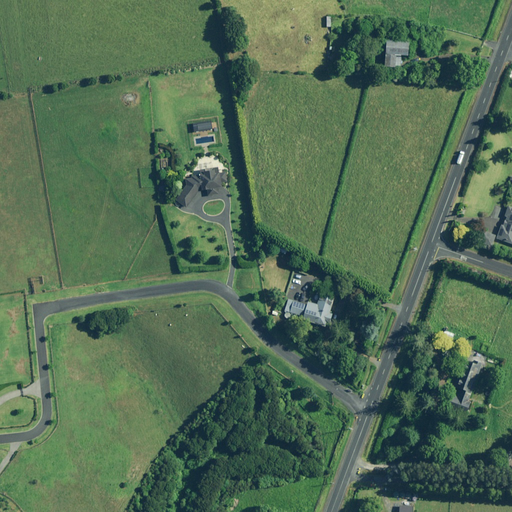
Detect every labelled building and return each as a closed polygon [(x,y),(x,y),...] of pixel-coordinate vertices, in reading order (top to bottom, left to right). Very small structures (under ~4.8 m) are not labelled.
[(408,40),(386,39),(385,66),(401,67),(401,55),(408,55),(408,40)] [(214,130),(213,122),(195,125),(196,132),(214,130)] [(217,171),(217,170),(200,172),(196,177),(194,175),(177,200),(188,208),(198,192),(204,191),(207,191),(207,196),(218,194),(217,189),(223,188),(222,184),(229,184),(227,173),(221,173),(221,171),(217,171)] [(511,206),(508,205),(496,238),(511,243),(511,206)] [(290,299),(285,312),(287,312),(285,317),(290,319),(292,313),(303,316),(302,319),(325,327),(327,321),(329,322),(332,314),(330,313),(335,297),(322,292),(318,305),(309,302),(307,305),(290,299)] [(468,360),(464,359),(455,387),(459,388),(456,397),(452,396),(448,407),(466,413),(474,389),(471,388),(477,371),(481,372),(486,355),(471,350),(468,360)]
